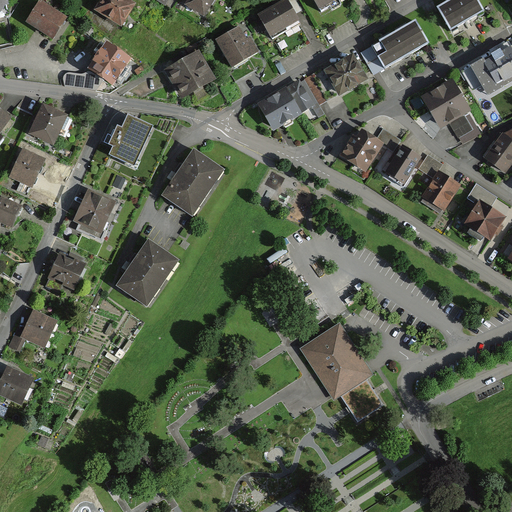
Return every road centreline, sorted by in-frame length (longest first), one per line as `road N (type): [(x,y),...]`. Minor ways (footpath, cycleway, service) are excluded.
road 1 (residential): [(511,290),(349,188),(222,124)]
road 2 (residential): [(222,124),(235,107),(421,0)]
road 3 (residential): [(222,124),(0,82)]
